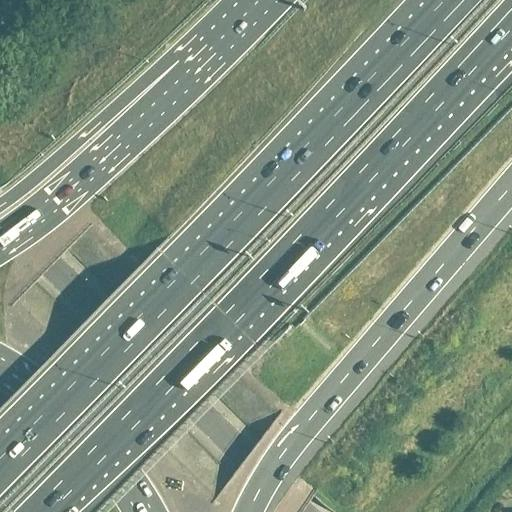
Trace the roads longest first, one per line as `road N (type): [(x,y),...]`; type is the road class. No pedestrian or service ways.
road 1 (motorway): [(443,0),(0,458)]
road 2 (motorway): [(39,511),(472,62)]
road 3 (motorway): [(246,511),(287,441),(511,182)]
road 4 (unclassified): [(293,508),(0,213)]
road 5 (motorway): [(184,73),(80,177),(0,242)]
road 6 (motorway): [(184,73),(63,151),(0,205)]
road 7 (primary): [(148,511),(78,420),(0,362)]
